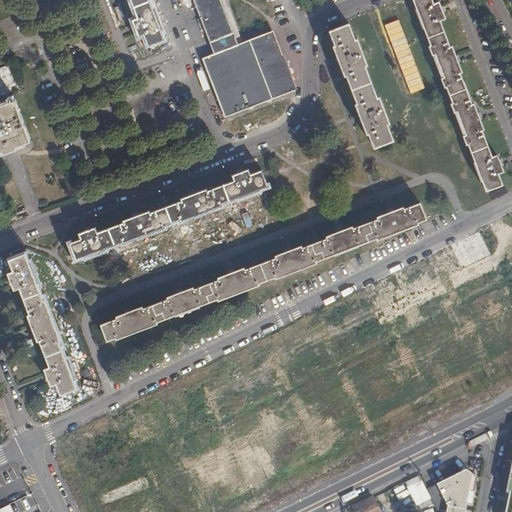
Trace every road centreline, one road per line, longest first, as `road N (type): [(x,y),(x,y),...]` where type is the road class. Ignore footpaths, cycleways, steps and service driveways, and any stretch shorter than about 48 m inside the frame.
road 1 (residential): [(27,442),(511,204)]
road 2 (residential): [(224,154),(298,120),(311,86),(313,31),(324,17),(373,0)]
road 3 (residential): [(0,243),(224,154)]
road 4 (secondary): [(488,415),(287,511)]
road 5 (secondary): [(319,511),(494,425)]
road 6 (residential): [(224,154),(169,0)]
road 7 (unknown): [(462,0),(511,137)]
road 8 (unknown): [(88,160),(208,109)]
